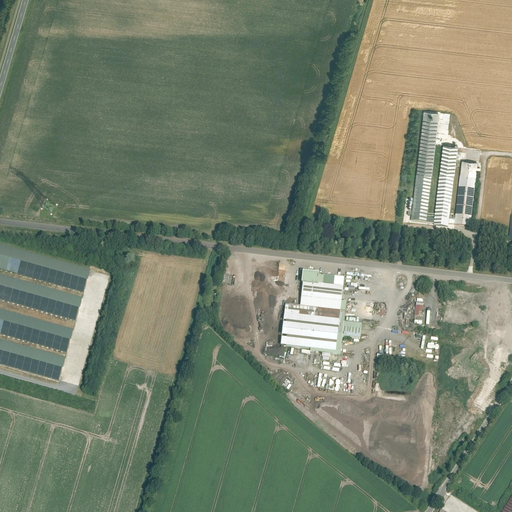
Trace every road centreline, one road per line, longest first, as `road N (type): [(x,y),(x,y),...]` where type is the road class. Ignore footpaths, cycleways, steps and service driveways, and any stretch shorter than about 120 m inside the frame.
road 1 (residential): [(0,221),(511,283)]
road 2 (unknown): [(400,269),(401,229),(423,225),(467,234),(476,244),(471,278)]
road 3 (unclassified): [(429,511),(511,385)]
